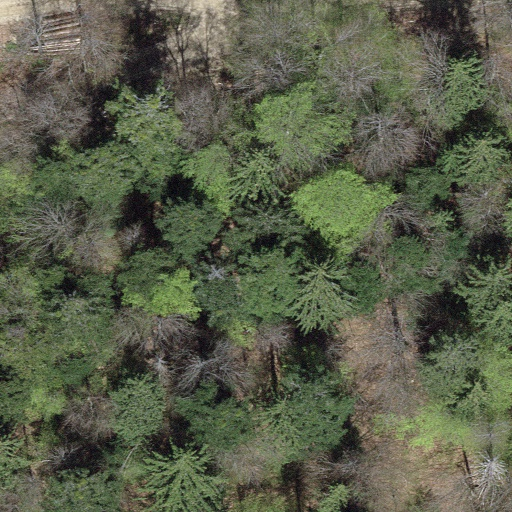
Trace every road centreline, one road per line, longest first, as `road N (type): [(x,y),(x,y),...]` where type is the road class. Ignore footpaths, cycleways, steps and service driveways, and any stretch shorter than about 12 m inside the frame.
road 1 (track): [(390,0),(0,125)]
road 2 (track): [(296,0),(0,8)]
